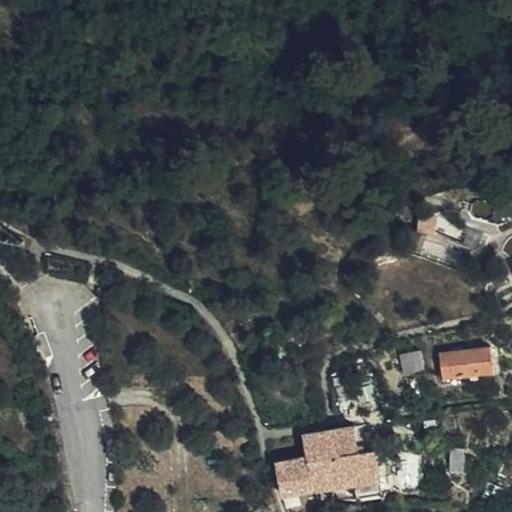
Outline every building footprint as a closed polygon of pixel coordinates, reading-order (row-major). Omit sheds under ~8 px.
[(404,321),(409,331),(438,316),(435,305),(404,321)] [(473,383),(511,377),(511,353),(470,360),(473,383)] [(432,379),(451,374),(447,356),(428,361),(432,379)] [(362,436),(352,438),(336,441),(341,471),(343,484),(369,480),(371,492),(372,499),(395,495),(389,449),(365,453),(362,436)] [(341,471),(336,441),(311,444),(314,464),(316,476),(341,471)] [(0,486),(7,488),(13,467),(0,463),(0,486)] [(314,464),(282,471),(290,503),(320,498),(318,488),(316,476),(314,464)] [(343,484),(341,471),(316,476),(318,488),(330,487),(343,484)] [(330,487),(318,488),(320,498),(332,496),(330,487)] [(334,511),(332,496),(320,498),(322,511),(334,511)]
